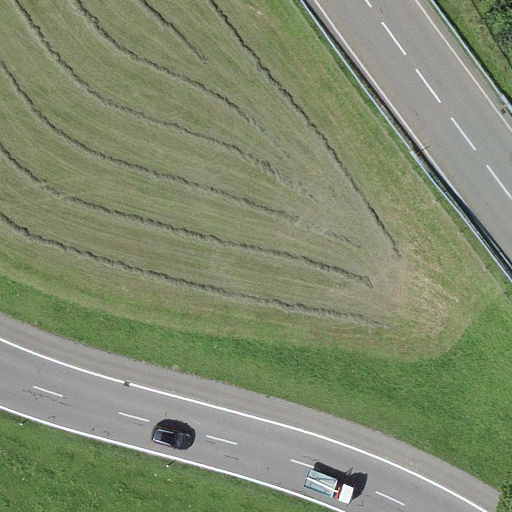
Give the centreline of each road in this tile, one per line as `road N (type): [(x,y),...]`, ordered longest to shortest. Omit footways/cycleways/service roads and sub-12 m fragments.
road 1 (tertiary): [(413,511),(362,485),(0,372)]
road 2 (secondary): [(367,0),(511,201)]
